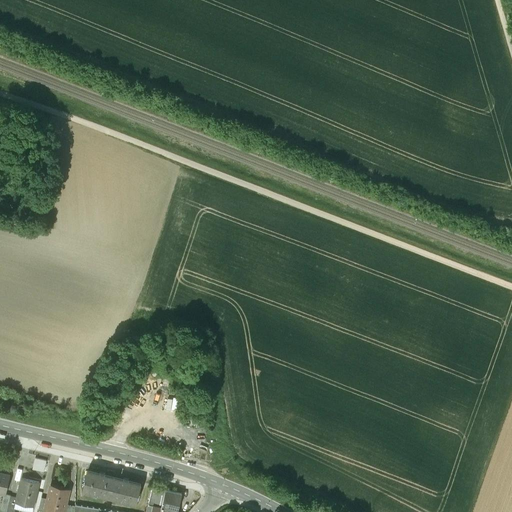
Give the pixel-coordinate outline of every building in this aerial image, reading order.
[(35,458),(32,470),(44,473),(46,461),(35,458)] [(87,470),(82,490),(109,497),(114,477),(87,470)] [(0,494),(4,495),(4,496),(4,495),(9,476),(0,474),(0,494)] [(141,484),(114,477),(109,497),(136,504),(141,484)] [(39,483),(21,479),(17,499),(16,504),(33,508),(39,483)] [(64,511),(69,490),(51,486),(47,499),(45,510),(46,510),(52,511),(64,511)] [(174,511),(177,511),(182,495),(154,487),(145,511),(160,511),(162,509),(174,511)] [(6,511),(10,497),(10,496),(4,495),(4,496),(4,495),(0,511),(4,511),(6,511)] [(13,511),(16,504),(17,499),(10,497),(6,511),(13,511)] [(40,511),(45,511),(46,510),(45,510),(47,499),(41,498),(38,511),(40,511)]
